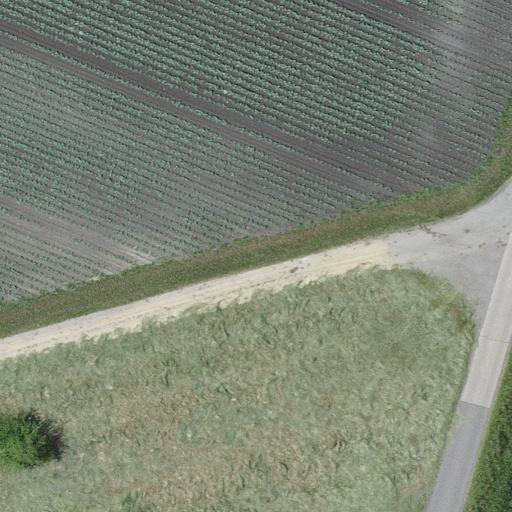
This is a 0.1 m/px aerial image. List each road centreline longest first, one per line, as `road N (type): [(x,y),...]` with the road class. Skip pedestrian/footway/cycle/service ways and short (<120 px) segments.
road 1 (track): [(0,357),(511,218)]
road 2 (track): [(442,511),(511,271)]
